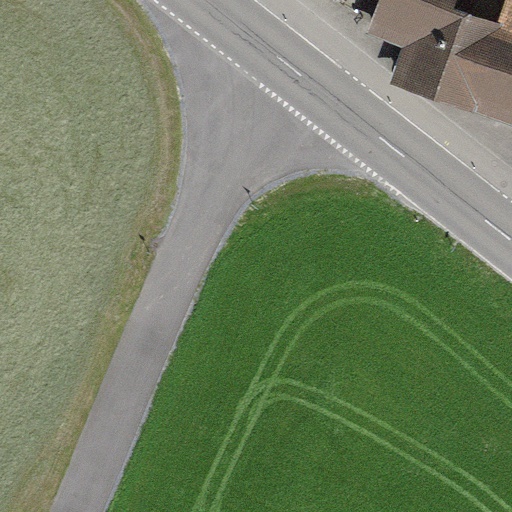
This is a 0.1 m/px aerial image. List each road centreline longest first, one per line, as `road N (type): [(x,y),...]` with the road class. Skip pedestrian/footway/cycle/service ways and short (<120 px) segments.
road 1 (residential): [(79,511),(205,204),(258,83),(278,57)]
road 2 (primary): [(278,57),(511,241)]
